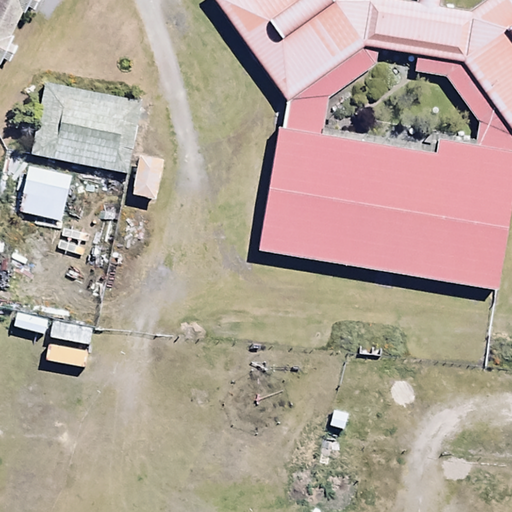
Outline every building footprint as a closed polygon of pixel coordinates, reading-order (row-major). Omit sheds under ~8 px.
[(0,0),(0,61),(28,0),(0,0)] [(511,0),(478,0),(465,10),(406,0),(209,0),(281,99),(277,125),(271,125),(250,249),(487,288),(509,140),(511,137),(511,0)] [(42,88),(28,157),(124,177),(138,109),(42,88)] [(161,165),(138,160),(130,199),(153,204),(161,165)] [(28,170),(18,215),(59,225),(70,181),(28,170)]
